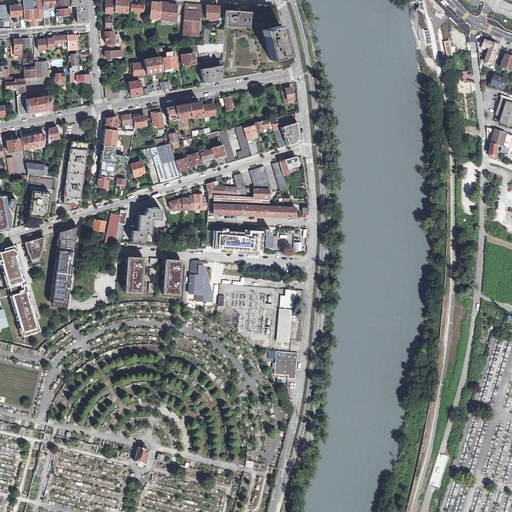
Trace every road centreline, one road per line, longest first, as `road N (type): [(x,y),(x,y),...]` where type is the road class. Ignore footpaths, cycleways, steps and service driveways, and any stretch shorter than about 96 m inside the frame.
road 1 (residential): [(308,148),(0,240)]
road 2 (unclassified): [(484,167),(474,315),(441,451)]
road 3 (residential): [(99,110),(299,73)]
road 4 (residential): [(117,251),(311,263)]
road 5 (residential): [(294,417),(311,263)]
